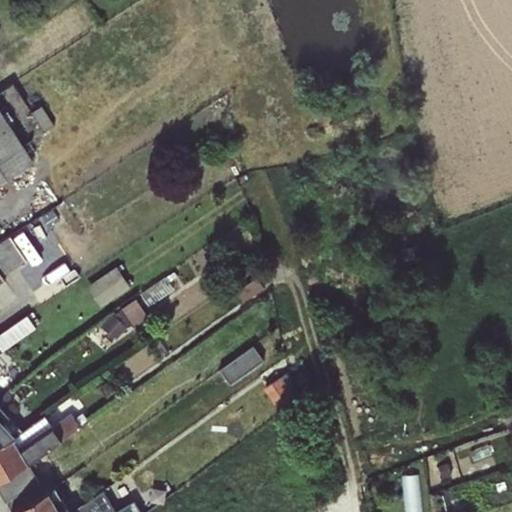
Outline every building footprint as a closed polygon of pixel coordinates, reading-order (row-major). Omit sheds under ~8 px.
[(30,101),(25,104),(43,132),(53,126),(41,105),(35,109),(30,101)] [(0,181),(33,160),(0,110),(0,181)] [(8,236),(0,241),(0,272),(2,275),(24,261),(8,236)] [(115,266),(85,287),(100,308),(130,287),(115,266)] [(256,277),(234,292),(242,303),(263,288),(256,277)] [(139,293),(149,306),(173,290),(165,278),(139,293)] [(121,309),(133,326),(147,316),(136,299),(121,309)] [(113,314),(110,312),(100,325),(116,339),(126,326),(124,325),(128,322),(119,310),(113,314)] [(0,351),(1,351),(35,327),(26,314),(0,333),(0,351)] [(252,345),(218,369),(229,385),(263,360),(252,345)] [(279,375),(262,387),(277,409),(294,397),(279,375)] [(511,399),(499,405),(507,428),(511,425),(511,399)] [(0,404),(0,442),(22,429),(0,404)] [(22,429),(0,442),(0,477),(26,459),(77,424),(69,414),(51,426),(43,415),(22,429)] [(26,459),(0,477),(0,496),(4,502),(39,481),(26,459)] [(421,511),(418,474),(400,475),(403,511),(421,511)] [(121,480),(109,485),(117,505),(129,500),(121,480)] [(64,511),(68,510),(54,486),(11,511),(64,511)] [(68,510),(64,511),(140,511),(133,499),(114,511),(100,487),(68,510)]
